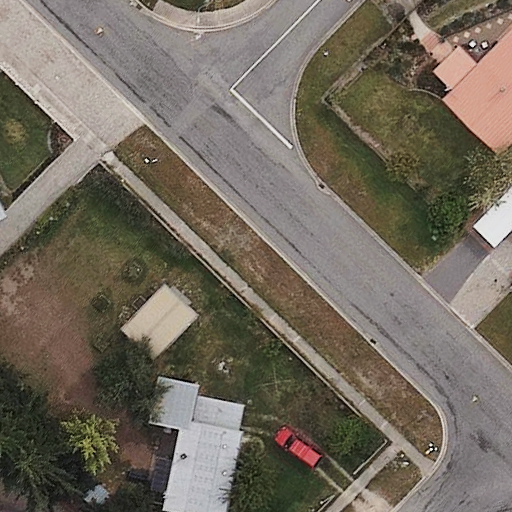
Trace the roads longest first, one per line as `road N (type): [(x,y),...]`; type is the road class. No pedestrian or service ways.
road 1 (residential): [(206,117),(511,421)]
road 2 (residential): [(85,0),(206,117)]
road 3 (residential): [(206,117),(319,0)]
